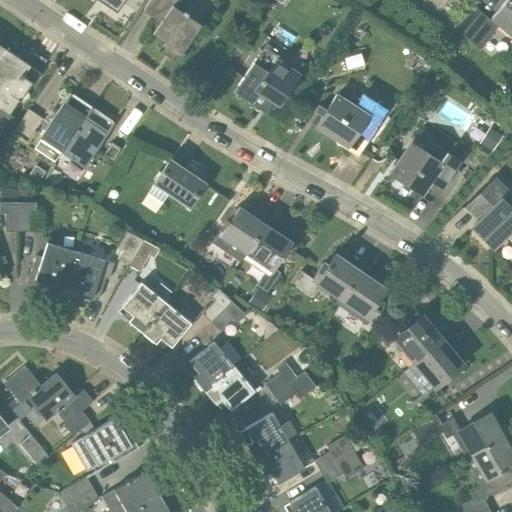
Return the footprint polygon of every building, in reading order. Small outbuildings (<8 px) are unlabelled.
[(87,0),(93,4),(94,0),(97,0),(116,12),(123,3),(124,0),(129,0),(138,5),(141,0),(87,0)] [(182,59),(185,55),(182,53),(201,25),(176,9),(181,1),(179,0),(149,0),(142,11),(159,23),(152,34),(165,42),(162,46),(182,59)] [(511,7),(510,10),(503,4),(489,22),(471,7),(453,29),(471,44),(480,32),(488,38),(499,25),(511,35),(511,7)] [(5,49),(0,56),(0,122),(9,128),(17,117),(9,112),(17,101),(18,102),(46,61),(37,54),(30,50),(24,57),(28,60),(26,63),(22,61),(5,49)] [(279,106),(299,76),(261,51),(233,93),(250,105),(259,92),(279,106)] [(38,139),(61,154),(77,130),(75,129),(90,107),(69,93),(38,139)] [(367,116),(336,96),(316,127),(348,147),(356,133),(368,140),(384,114),(373,107),(367,116)] [(77,130),(61,154),(83,169),(114,123),(90,107),(75,129),(77,130)] [(27,142),(42,119),(29,110),(13,132),(27,142)] [(502,137),(490,129),(480,143),(492,151),(502,137)] [(440,162),(409,143),(390,174),(421,193),(430,179),(442,187),(458,160),(446,153),(440,162)] [(110,145),(103,155),(112,161),(119,151),(110,145)] [(154,184),(146,195),(161,205),(168,194),(188,208),(204,184),(170,160),(154,184)] [(35,165),(28,175),(38,182),(45,172),(35,165)] [(493,178),(464,207),(474,217),(477,220),(471,226),(472,227),(492,248),(507,234),(511,234),(511,235),(511,210),(500,199),(507,192),(493,178)] [(17,184),(17,189),(16,196),(26,196),(26,184),(17,184)] [(16,232),(16,203),(0,202),(0,213),(4,214),(4,232),(16,232)] [(35,203),(16,203),(16,232),(29,232),(29,214),(35,214),(35,203)] [(217,235),(211,244),(239,263),(245,254),(265,224),(238,206),(228,222),(227,221),(217,235)] [(292,242),(265,224),(245,254),(267,269),(256,285),(266,292),(280,272),(274,268),(292,242)] [(118,260),(129,266),(143,240),(126,231),(117,248),(123,251),(118,260)] [(143,240),(129,266),(140,272),(149,255),(154,258),(159,248),(143,240)] [(62,288),(73,251),(45,243),(41,258),(35,256),(27,282),(34,284),(36,280),(62,288)] [(73,251),(62,288),(98,299),(104,278),(108,279),(113,263),(73,251)] [(339,299),(358,271),(334,254),(326,266),(323,264),(313,279),(301,271),(293,283),(311,295),(317,284),(339,299)] [(358,271),(339,299),(335,304),(367,325),(381,304),(377,301),(385,290),(358,271)] [(141,332),(165,303),(140,283),(121,307),(132,316),(128,321),(141,332)] [(203,313),(212,323),(233,302),(218,288),(210,296),(216,301),(203,313)] [(271,298),(258,289),(248,303),(261,312),(271,298)] [(233,302),(212,323),(220,330),(233,317),(237,322),(245,314),(233,302)] [(165,303),(141,332),(155,344),(160,338),(171,347),(190,324),(165,303)] [(393,339),(413,364),(443,340),(422,315),(393,339)] [(443,340),(413,364),(434,388),(463,364),(443,340)] [(192,377),(204,391),(233,366),(212,342),(189,362),(198,372),(192,377)] [(265,384),(273,395),(296,379),(295,377),(285,363),(276,369),(280,374),(265,384)] [(233,366),(204,391),(215,404),(221,400),(230,411),(254,391),(233,366)] [(45,420),(74,396),(56,373),(40,386),(25,367),(4,384),(19,402),(26,397),(45,420)] [(305,371),(295,377),(296,379),(273,395),(279,404),(294,394),(297,398),(315,386),(305,371)] [(73,436),(90,422),(81,411),(65,425),(73,436)] [(255,460),(287,441),(271,413),(245,429),(252,441),(246,445),(255,460)] [(491,413),(459,431),(473,456),(506,438),(491,413)] [(129,445),(114,419),(80,438),(80,439),(73,444),(87,469),(109,457),(113,462),(137,449),(134,442),(129,445)] [(422,446),(434,438),(424,422),(411,431),(422,446)] [(35,465),(47,455),(30,434),(27,436),(27,437),(19,444),(35,465)] [(320,472),(354,452),(345,436),(326,446),(329,452),(313,461),(320,472)] [(487,482),(485,491),(488,495),(495,491),(496,492),(511,482),(511,469),(511,468),(511,467),(511,448),(506,438),(473,456),(487,482)] [(303,469),(287,441),(255,460),(263,475),(270,471),(277,484),(303,469)] [(354,452),(320,472),(326,483),(342,473),(345,479),(364,468),(354,452)] [(0,511),(12,511),(0,501),(0,481),(5,475),(0,471),(0,511)] [(111,511),(131,511),(159,496),(145,471),(102,497),(111,511)] [(57,491),(64,503),(92,487),(85,475),(57,491)] [(64,503),(66,506),(69,511),(76,511),(98,499),(92,487),(64,503)] [(328,511),(315,488),(288,503),(293,511),(328,511)] [(168,511),(159,496),(131,511),(168,511)] [(456,508),(457,511),(488,511),(490,511),(484,501),(469,508),(467,503),(456,508)]
